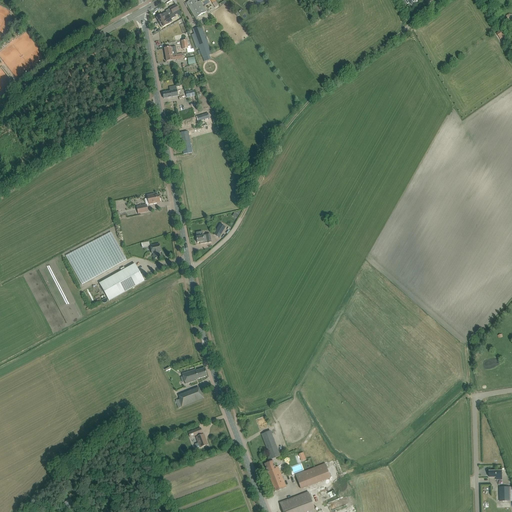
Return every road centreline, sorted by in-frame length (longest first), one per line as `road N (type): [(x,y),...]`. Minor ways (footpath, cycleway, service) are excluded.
road 1 (track): [(243,210),(297,109),(445,0)]
road 2 (tertiary): [(188,266),(138,13)]
road 3 (tertiary): [(265,511),(205,344),(188,266)]
road 4 (tertiary): [(0,112),(62,60),(138,13)]
road 5 (unclassified): [(478,511),(479,398),(511,390)]
